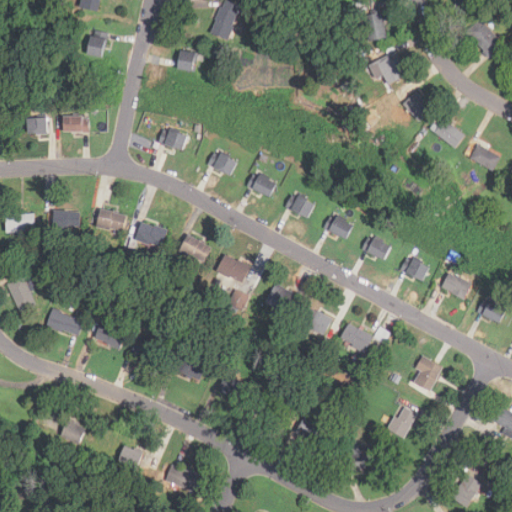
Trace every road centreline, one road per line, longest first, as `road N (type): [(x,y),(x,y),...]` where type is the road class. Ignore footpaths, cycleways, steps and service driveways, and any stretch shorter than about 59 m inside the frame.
road 1 (residential): [(494,358),(416,487),(394,502),(361,508),(314,492),(133,397),(27,359),(0,337)]
road 2 (residential): [(511,368),(160,178),(117,166),(0,168)]
road 3 (residential): [(162,0),(117,166)]
road 4 (residential): [(416,0),(453,72),(511,112)]
